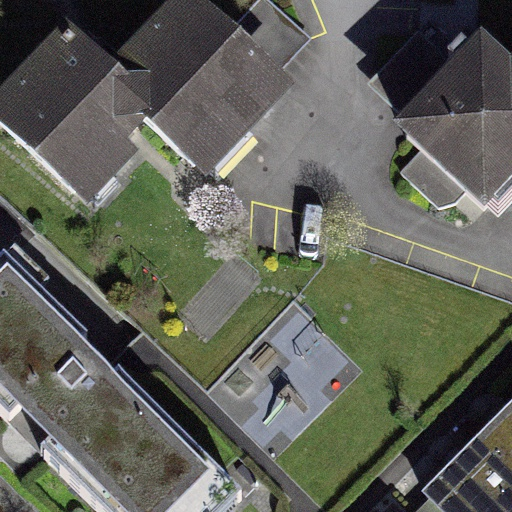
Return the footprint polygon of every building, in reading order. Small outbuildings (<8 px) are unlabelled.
[(295,80),(205,0),(169,0),(102,75),(211,174),(295,80)] [(138,123),(46,37),(0,86),(0,121),(87,201),(137,147),(126,136),(138,123)] [(511,83),(500,96),(475,71),(395,150),(476,233),(511,197),(511,83)] [(0,269),(0,421),(91,511),(234,511),(240,507),(0,269)] [(511,511),(511,415),(430,496),(446,511),(511,511)]
